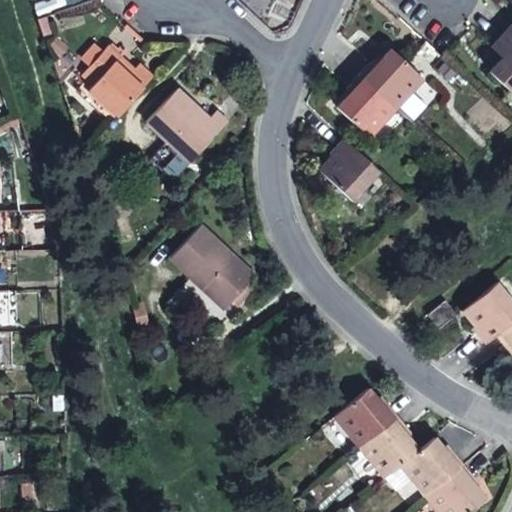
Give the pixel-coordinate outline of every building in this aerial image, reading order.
[(508,92),(511,88),(511,39),(505,33),(498,40),(491,48),(501,56),(487,71),(508,92)] [(86,88),(116,114),(122,108),(142,86),(128,73),(133,67),(120,55),(107,43),(83,70),(94,80),(86,88)] [(365,66),(358,74),(394,107),(421,78),(389,48),(380,59),(376,63),(372,59),(365,66)] [(128,73),(142,86),(152,75),(137,62),(133,67),(128,73)] [(368,136),(394,107),(358,74),(352,81),(345,88),(349,92),(345,96),(336,106),(368,136)] [(209,115),(207,117),(205,120),(185,101),(187,99),(181,93),(175,88),(144,122),(165,141),(149,159),(172,180),(221,127),(209,115)] [(205,120),(207,117),(187,99),(185,101),(205,120)] [(209,115),(221,127),(228,119),(215,108),(209,115)] [(349,199),(377,170),(347,140),(343,137),(329,153),(332,156),(326,162),(320,169),(349,199)] [(212,320),(231,300),(246,283),(253,276),(242,264),(240,266),(220,248),(222,246),(210,235),(198,224),(168,258),(190,277),(179,289),(212,320)] [(240,266),(242,264),(222,246),(220,248),(240,266)] [(476,334),(483,341),(495,330),(500,327),(511,316),(511,302),(494,281),(462,308),(474,322),(470,326),(476,334)] [(251,288),(246,283),(231,300),(236,305),(251,288)] [(455,313),(446,301),(429,314),(438,326),(455,313)] [(511,316),(500,327),(495,330),(508,348),(511,345),(511,316)] [(376,396),(367,386),(334,414),(359,444),(397,413),(390,405),(383,398),(380,401),(376,396)] [(359,444),(384,474),(401,461),(408,456),(419,446),(410,437),(406,432),(410,429),(403,421),(397,413),(359,444)] [(441,446),(432,435),(429,437),(419,446),(408,456),(401,461),(426,492),(429,489),(461,463),(454,455),(448,447),(444,450),(441,446)] [(463,511),(483,496),(474,486),(470,482),(473,478),(467,471),(461,463),(429,489),(426,492),(442,511),(463,511)]
